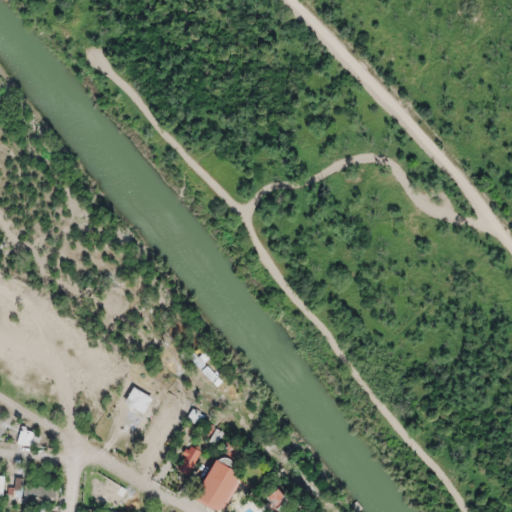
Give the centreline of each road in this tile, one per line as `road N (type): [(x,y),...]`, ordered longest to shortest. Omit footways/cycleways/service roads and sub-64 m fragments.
road 1 (track): [(469,511),(304,310),(257,238),(254,219),(260,204),(292,187),(374,163),(397,169),(436,213),(498,228)]
road 2 (track): [(294,0),(511,245)]
road 3 (residential): [(0,399),(191,511)]
road 4 (track): [(254,219),(225,198),(100,61)]
